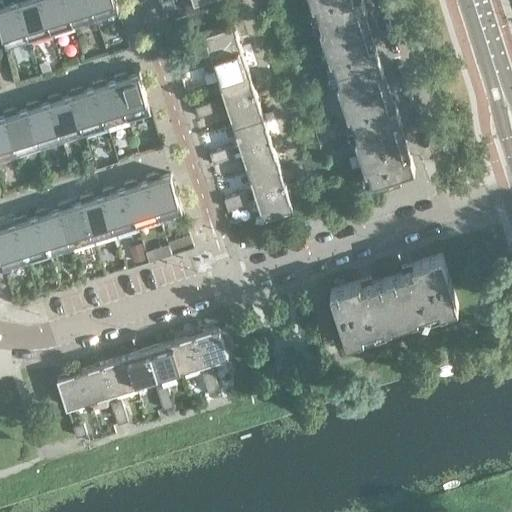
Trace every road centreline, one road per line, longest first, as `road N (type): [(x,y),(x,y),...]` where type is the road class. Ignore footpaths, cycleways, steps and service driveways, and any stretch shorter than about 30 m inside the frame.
road 1 (unclassified): [(460,206),(20,341),(0,336)]
road 2 (unclassified): [(460,206),(394,0)]
road 3 (tertiary): [(511,125),(472,0)]
